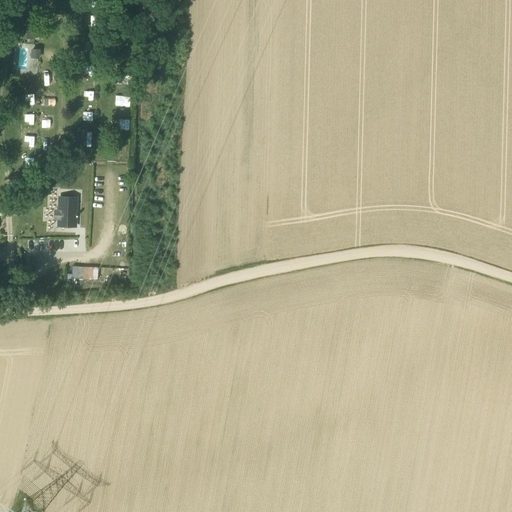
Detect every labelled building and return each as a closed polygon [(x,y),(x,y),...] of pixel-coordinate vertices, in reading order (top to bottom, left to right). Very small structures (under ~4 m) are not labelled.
[(36,3),(35,0),(22,0),(21,20),(15,20),(14,26),(21,26),(21,36),(32,37),(32,27),(34,27),(36,3)] [(32,49),(31,57),(39,58),(40,49),(32,49)] [(43,61),(53,61),(53,50),(43,49),(43,61)] [(80,73),(93,73),(93,64),(80,64),(80,73)] [(130,106),(131,95),(116,94),(115,105),(130,106)] [(120,118),(120,127),(129,128),(130,119),(120,118)] [(91,146),(92,131),(82,131),(81,146),(91,146)] [(78,196),(58,195),(58,209),(55,209),(54,219),(58,219),(57,226),(76,227),(78,196)] [(74,287),(75,278),(88,279),(89,267),(73,266),(72,274),(68,274),(67,285),(67,287),(74,287)]
